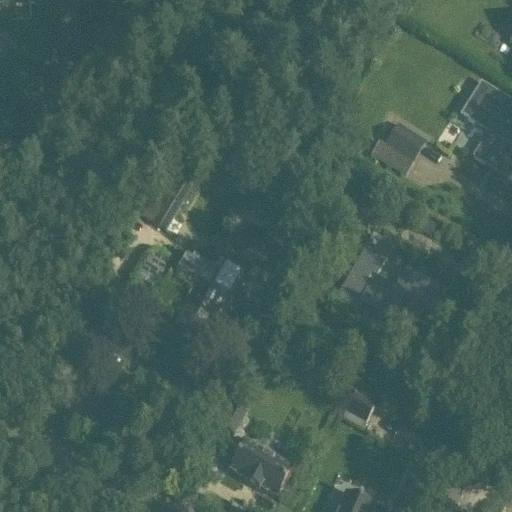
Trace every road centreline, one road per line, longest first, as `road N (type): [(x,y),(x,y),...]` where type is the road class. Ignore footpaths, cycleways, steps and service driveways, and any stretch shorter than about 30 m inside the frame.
road 1 (residential): [(447,511),(511,363)]
road 2 (secondary): [(130,511),(0,437)]
